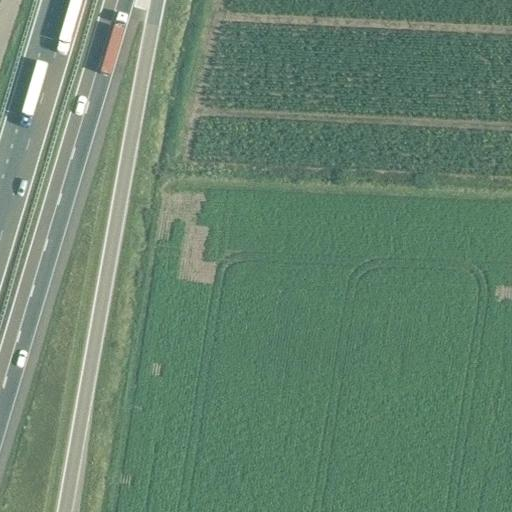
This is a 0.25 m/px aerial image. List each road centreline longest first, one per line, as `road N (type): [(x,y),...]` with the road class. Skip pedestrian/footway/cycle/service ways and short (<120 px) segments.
road 1 (motorway): [(59,511),(103,301),(149,0)]
road 2 (motorway): [(0,394),(117,0)]
road 3 (motorway): [(69,0),(0,230)]
